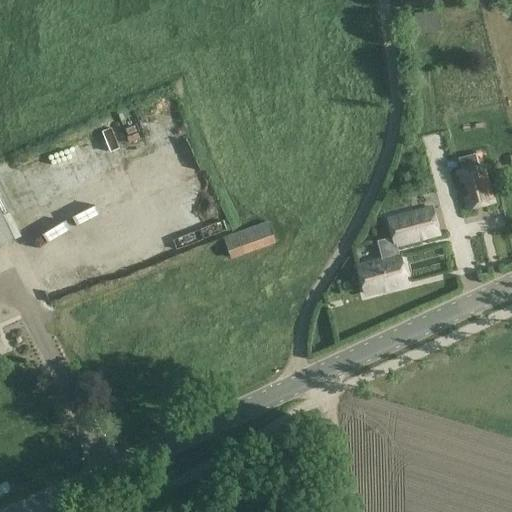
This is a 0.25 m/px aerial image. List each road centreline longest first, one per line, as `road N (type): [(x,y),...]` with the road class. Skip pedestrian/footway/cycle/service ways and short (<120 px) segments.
road 1 (tertiary): [(23,511),(511,285)]
road 2 (track): [(384,0),(396,120),(383,171),(306,321),(299,352),(306,379)]
road 3 (track): [(335,511),(330,392),(306,379)]
